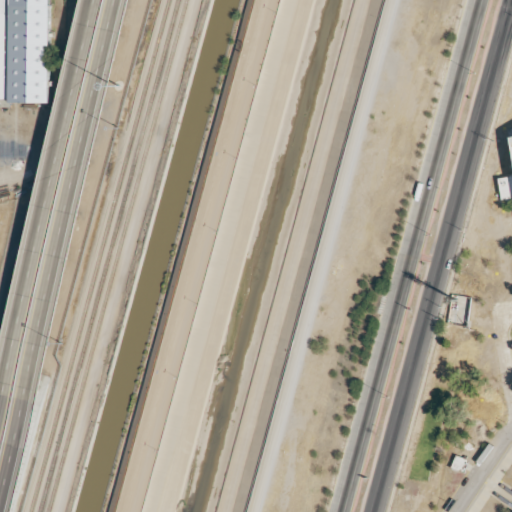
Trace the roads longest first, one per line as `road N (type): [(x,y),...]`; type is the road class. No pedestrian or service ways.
road 1 (primary): [(478,0),(338,511)]
road 2 (primary): [(371,511),(511,0)]
road 3 (motorway): [(26,398),(100,83)]
road 4 (motorway): [(76,82),(2,395)]
